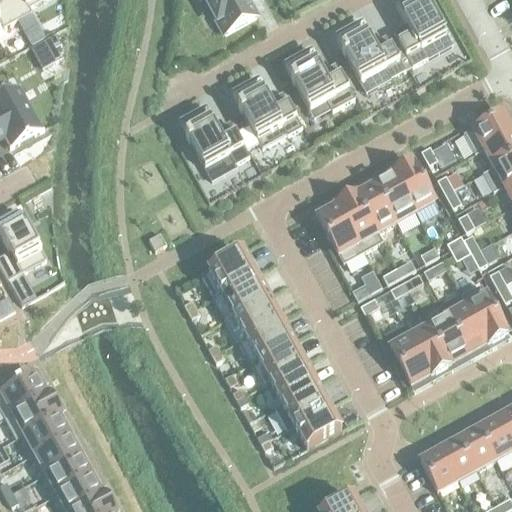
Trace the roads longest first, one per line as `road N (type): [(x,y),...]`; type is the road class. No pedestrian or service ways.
road 1 (residential): [(510,77),(268,210),(383,421)]
road 2 (residential): [(170,96),(346,0)]
road 3 (residential): [(383,421),(502,354),(511,356)]
road 4 (residential): [(511,403),(384,473)]
